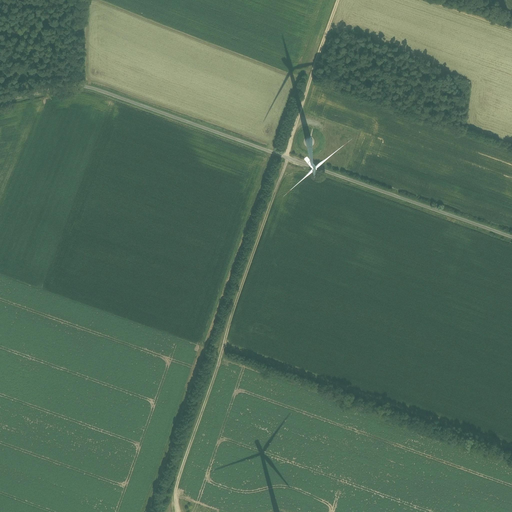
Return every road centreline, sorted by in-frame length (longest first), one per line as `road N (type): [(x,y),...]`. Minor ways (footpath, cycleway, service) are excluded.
road 1 (unclassified): [(511,235),(92,86),(0,96)]
road 2 (track): [(287,155),(177,477),(177,511)]
road 3 (track): [(337,0),(284,154)]
